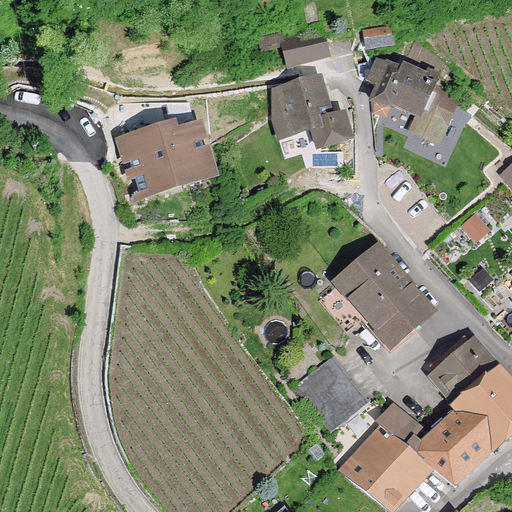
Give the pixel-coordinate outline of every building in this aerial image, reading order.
[(389,28),(364,31),(367,48),(392,45),(389,28)] [(323,35),(283,41),(290,67),(329,57),(323,35)] [(453,105),(431,95),(439,77),(428,72),(425,78),(402,67),(401,69),(399,71),(377,62),(369,83),(379,87),(372,103),(389,108),(390,105),(418,118),(412,131),(436,142),(453,105)] [(319,81),(273,94),(274,116),(272,117),(279,139),(313,129),(318,149),(350,140),(343,117),(330,120),(319,81)] [(170,131),(124,144),(139,195),(209,174),(196,130),(172,137),(170,131)] [(511,167),(502,176),(511,188),(511,167)] [(485,229),(475,217),(463,227),(473,239),(485,229)] [(365,317),(391,348),(431,314),(412,291),(413,290),(403,279),(402,280),(379,251),(319,302),(345,333),(365,317)] [(433,378),(454,403),(497,368),(496,368),(475,342),(433,378)] [(330,436),(370,406),(333,358),(293,388),(330,436)] [(494,450),(511,433),(511,383),(502,372),(504,370),(500,365),(497,368),(454,403),(453,405),(460,413),(492,452),(493,452),(494,453),(495,451),(494,450)] [(344,476),(388,511),(389,511),(431,468),(422,446),(414,439),(421,431),(395,410),(376,429),(383,435),(344,476)] [(492,452),(460,413),(455,417),(451,414),(439,425),(441,428),(422,446),(431,468),(453,487),(455,488),(457,486),(456,485),(466,476),(467,477),(469,475),(468,474),(492,452)]
